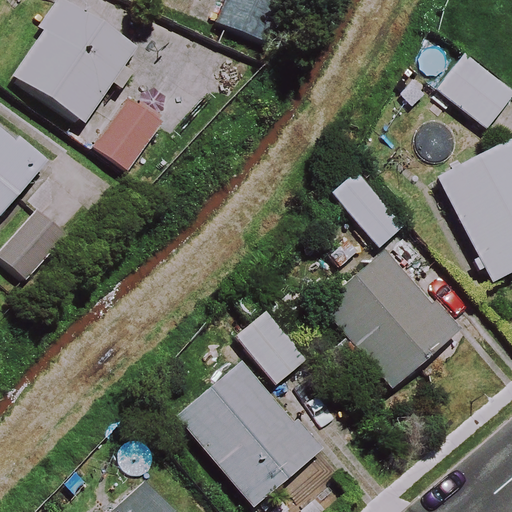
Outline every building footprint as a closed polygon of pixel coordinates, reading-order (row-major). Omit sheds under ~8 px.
[(280,0),(224,0),(212,28),(260,48),(280,0)] [(130,57),(60,8),(9,82),(80,130),(130,57)] [(507,99),(458,61),(431,96),(481,134),(507,99)] [(155,130),(122,106),(88,152),(121,177),(155,130)] [(0,216),(36,176),(0,144),(0,216)] [(511,158),(505,146),(431,186),(486,290),(511,276),(511,158)] [(397,233),(350,178),(327,198),(374,253),(397,233)] [(58,242),(30,216),(0,250),(0,265),(20,284),(58,242)] [(451,337),(380,255),(314,311),(386,394),(451,337)] [(300,363),(260,316),(231,341),(271,388),(300,363)] [(250,511),(315,457),(237,368),(172,424),(248,511),(250,511)] [(151,511),(133,493),(112,511),(151,511)]
